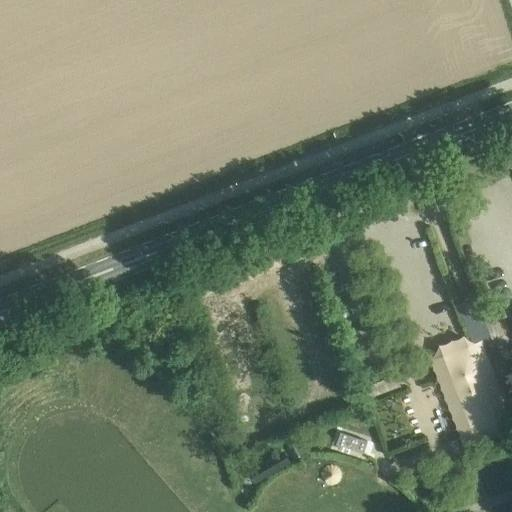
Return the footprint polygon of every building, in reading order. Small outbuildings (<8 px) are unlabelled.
[(293,234),(296,241),(302,238),(300,231),(293,234)] [(510,331),(501,309),(484,316),(491,334),(492,338),(510,331)] [(460,436),(511,416),(480,339),(430,359),(460,436)] [(402,383),(398,372),(368,383),(372,394),(402,383)] [(434,386),(409,398),(425,433),(450,422),(434,386)] [(338,443),(365,451),(369,440),(341,431),(338,443)] [(252,471),(258,481),(292,460),(286,450),(252,471)]
